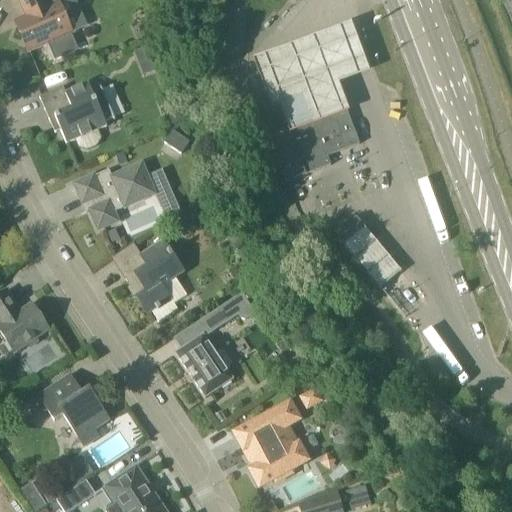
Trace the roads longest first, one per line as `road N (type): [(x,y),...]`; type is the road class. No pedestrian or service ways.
road 1 (residential): [(0,150),(52,258),(211,511)]
road 2 (secondary): [(511,281),(410,0)]
